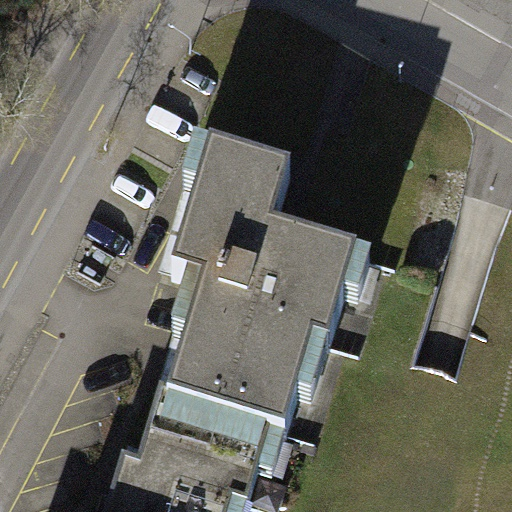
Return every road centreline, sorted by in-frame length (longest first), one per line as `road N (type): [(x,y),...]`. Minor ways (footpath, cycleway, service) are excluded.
road 1 (tertiary): [(136,0),(0,248)]
road 2 (residential): [(367,0),(511,83)]
